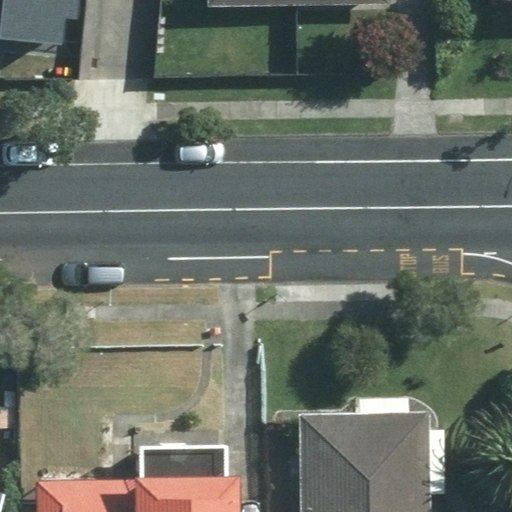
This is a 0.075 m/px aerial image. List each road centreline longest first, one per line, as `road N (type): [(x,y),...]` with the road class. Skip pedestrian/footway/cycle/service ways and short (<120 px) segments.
road 1 (secondary): [(511,205),(89,208)]
road 2 (residential): [(89,208),(111,0)]
